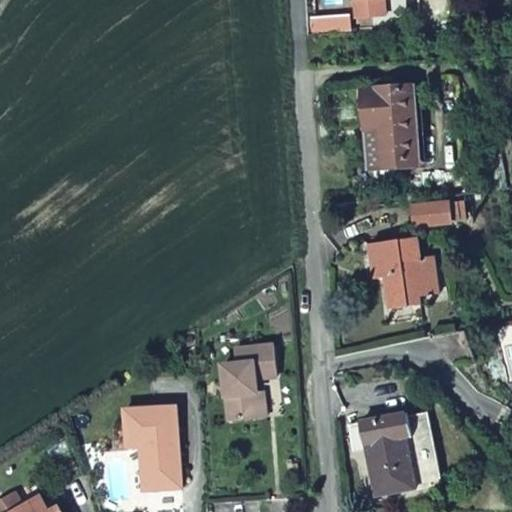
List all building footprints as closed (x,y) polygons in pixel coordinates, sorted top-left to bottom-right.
[(375,0),(346,0),(345,0),(346,18),(377,16),(375,0)] [(369,160),(415,157),(411,86),(364,88),(369,160)] [(448,204),(413,209),(415,227),(450,223),(448,204)] [(418,296),(436,294),(433,256),(418,258),(416,239),(367,245),(371,277),(385,277),(387,289),(381,291),(382,311),(418,307),(418,296)] [(273,344),(238,348),(239,363),(225,364),(229,417),(262,414),(258,380),(277,379),(273,344)] [(128,440),(140,440),(150,439),(154,483),(183,481),(176,400),(125,405),(128,440)] [(438,484),(423,410),(358,424),(373,498),(438,484)] [(150,439),(140,440),(144,484),(154,483),(150,439)] [(66,511),(62,503),(53,508),(47,495),(16,508),(10,511),(66,511)]
